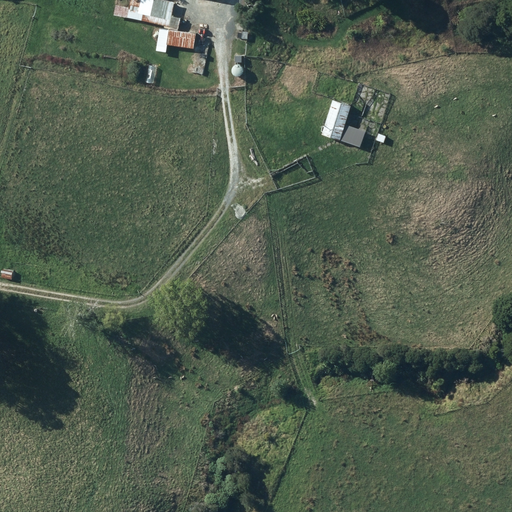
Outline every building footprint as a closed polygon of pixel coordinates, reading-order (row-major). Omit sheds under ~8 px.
[(116,5),(114,15),(169,26),(174,3),(158,0),(128,0),(127,7),(116,5)] [(156,50),(165,51),(166,46),(193,49),(195,32),(159,28),(156,50)] [(237,63),(236,63),(235,63),(234,64),(233,65),(232,65),(231,67),(231,68),(230,69),(230,70),(230,72),(231,73),(231,74),(232,75),(233,76),(234,77),(235,77),(236,78),(238,78),(239,78),(240,77),(242,77),(243,76),(244,75),(244,74),(245,73),(245,72),(245,70),(245,69),(245,68),(244,66),(243,65),(243,64),(241,64),(240,63),(239,63),(238,63),(237,63)] [(157,65),(148,65),(146,83),(155,84),(157,65)] [(205,66),(192,65),(191,75),(204,76),(205,66)] [(350,104),(330,98),(318,135),(360,148),(366,129),(344,122),(350,104)]
